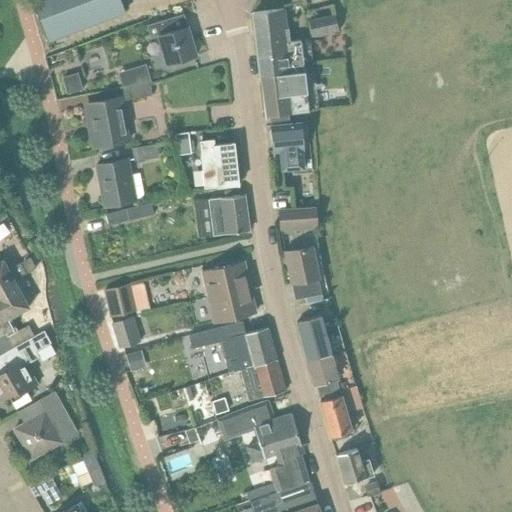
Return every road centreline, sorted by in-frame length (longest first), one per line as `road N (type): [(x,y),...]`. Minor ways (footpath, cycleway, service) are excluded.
road 1 (residential): [(167,511),(89,279),(24,0)]
road 2 (unclassified): [(343,511),(281,316),(239,31),(227,0)]
